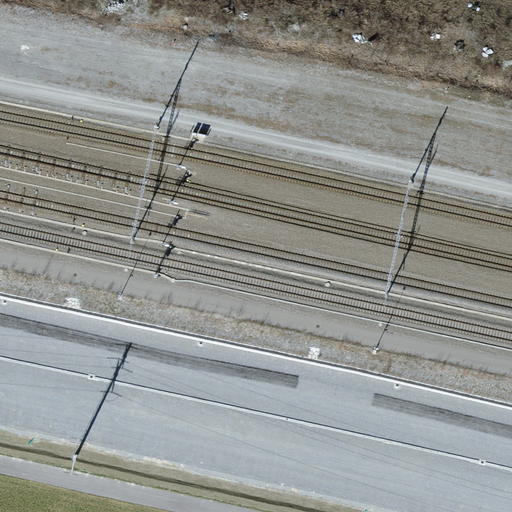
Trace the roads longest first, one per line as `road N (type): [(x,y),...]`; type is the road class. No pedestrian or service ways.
road 1 (motorway): [(511,445),(0,334)]
road 2 (motorway): [(0,397),(510,511)]
road 3 (track): [(511,191),(0,85)]
road 4 (unclassified): [(0,461),(223,511)]
